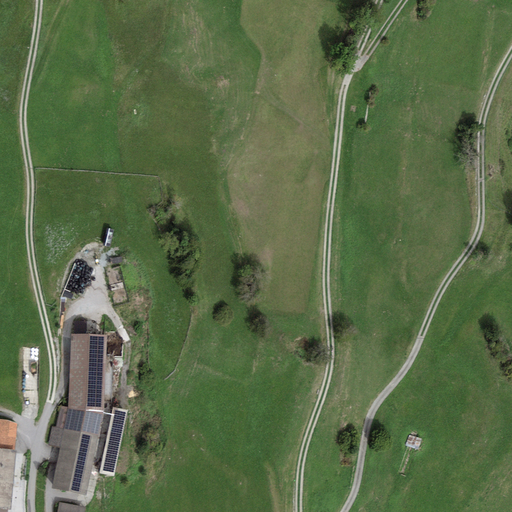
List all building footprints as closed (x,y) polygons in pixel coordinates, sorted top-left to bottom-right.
[(373,94),(353,91),(347,126),(368,129),(373,94)] [(106,337),(72,336),(68,408),(104,414),(106,337)] [(68,408),(59,407),(55,427),(99,438),(104,414),(68,408)] [(112,408),(99,474),(114,477),(128,410),(112,408)] [(9,422),(0,420),(0,449),(15,451),(17,424),(9,422)] [(99,438),(55,427),(52,427),(49,446),(60,449),(52,489),(87,497),(99,438)] [(15,451),(0,449),(0,511),(6,511),(7,511),(10,511),(15,451)] [(84,511),(86,507),(59,501),(56,511),(84,511)]
